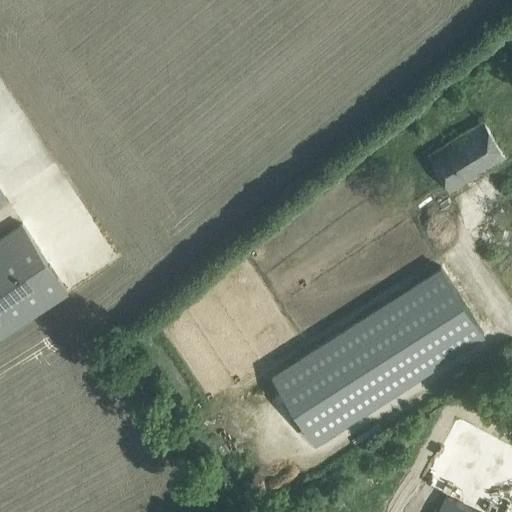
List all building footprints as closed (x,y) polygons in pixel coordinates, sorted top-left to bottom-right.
[(449,189),(504,155),(483,119),(428,153),(449,189)] [(22,223),(0,237),(0,336),(68,291),(22,223)] [(440,264),(271,372),(314,441),(484,332),(440,264)] [(273,314),(251,328),(262,346),(285,331),(273,314)] [(233,324),(182,357),(193,374),(244,340),(233,324)] [(480,511),(447,494),(437,511),(480,511)]
